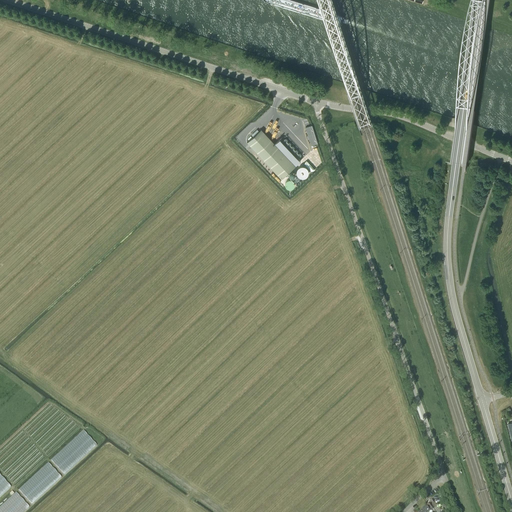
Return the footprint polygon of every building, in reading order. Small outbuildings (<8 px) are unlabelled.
[(272,126),(278,120),(275,116),(269,123),(272,126)] [(308,121),(302,123),(308,141),(314,139),(308,121)] [(280,139),(274,144),(261,129),(247,142),(282,179),(301,161),(280,139)] [(306,175),(309,169),(304,166),(301,171),(303,172),(303,174),(306,175)] [(51,461),(65,475),(97,445),(84,431),(51,461)] [(32,505),(62,478),(49,463),(19,490),(32,505)] [(0,497),(11,487),(0,474),(0,497)] [(0,511),(24,511),(30,507),(16,493),(0,507),(0,511)]
